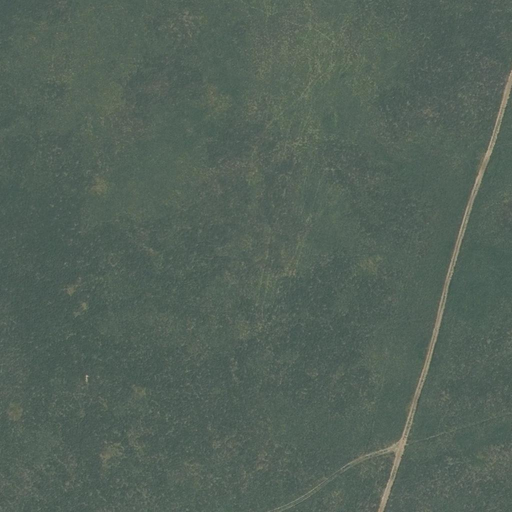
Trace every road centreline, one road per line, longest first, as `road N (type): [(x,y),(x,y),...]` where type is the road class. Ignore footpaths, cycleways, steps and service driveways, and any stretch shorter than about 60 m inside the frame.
road 1 (track): [(511,76),(380,511)]
road 2 (track): [(269,511),(351,461),(402,445)]
